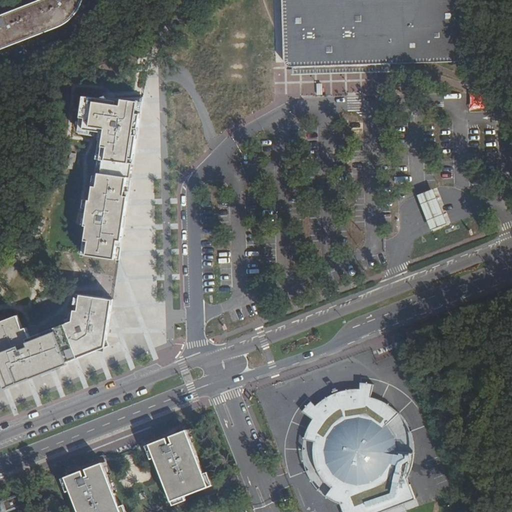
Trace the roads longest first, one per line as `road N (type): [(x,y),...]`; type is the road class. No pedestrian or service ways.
road 1 (tertiary): [(0,466),(326,348),(353,327),(508,269)]
road 2 (tertiary): [(511,246),(0,438)]
road 3 (unclassified): [(0,69),(76,37),(97,22),(104,0)]
